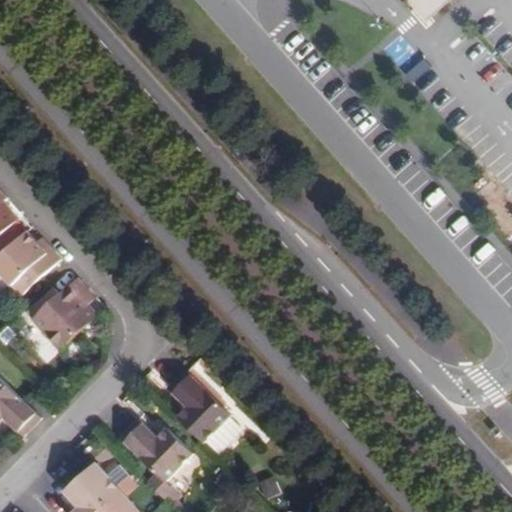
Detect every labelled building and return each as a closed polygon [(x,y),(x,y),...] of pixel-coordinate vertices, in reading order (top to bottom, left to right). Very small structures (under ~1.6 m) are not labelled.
[(437,0),(410,0),(422,13),(437,0)] [(9,200),(0,190),(0,238),(19,221),(4,204),(9,200)] [(3,241),(11,250),(30,233),(22,224),(3,241)] [(30,233),(11,250),(0,259),(0,271),(22,297),(63,260),(51,247),(46,252),(38,243),(30,233)] [(51,247),(43,238),(38,243),(46,252),(51,247)] [(0,259),(11,250),(3,241),(0,244),(0,259)] [(93,293),(80,279),(34,319),(62,350),(97,318),(88,307),(83,302),(93,293)] [(97,298),(93,293),(83,302),(88,307),(97,298)] [(231,420),(186,375),(169,392),(188,411),(179,421),(206,447),(231,420)] [(37,416),(0,378),(0,423),(4,419),(20,434),(37,416)] [(157,443),(139,424),(122,442),(166,486),(193,459),(167,433),(157,443)] [(104,511),(120,498),(116,494),(95,472),(66,498),(77,511),(80,508),(83,511),(81,511),(104,511)] [(120,498),(131,488),(127,483),(116,494),(120,498)] [(135,492),(131,488),(120,498),(124,503),(135,492)] [(132,511),(124,503),(120,498),(104,511),(132,511)]
